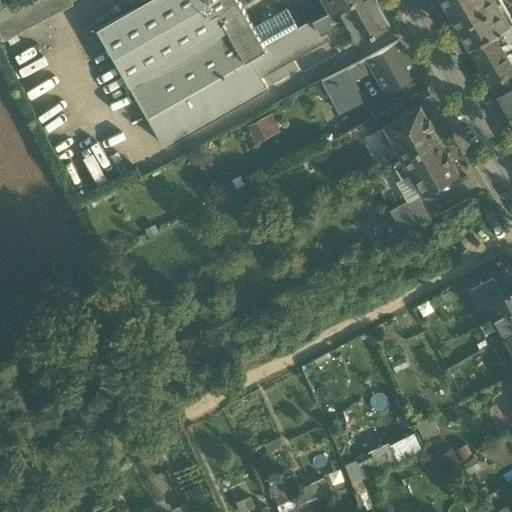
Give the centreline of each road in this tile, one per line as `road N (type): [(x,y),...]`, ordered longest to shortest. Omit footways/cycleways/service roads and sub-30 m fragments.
road 1 (track): [(5,511),(511,239)]
road 2 (secondary): [(511,174),(414,0)]
